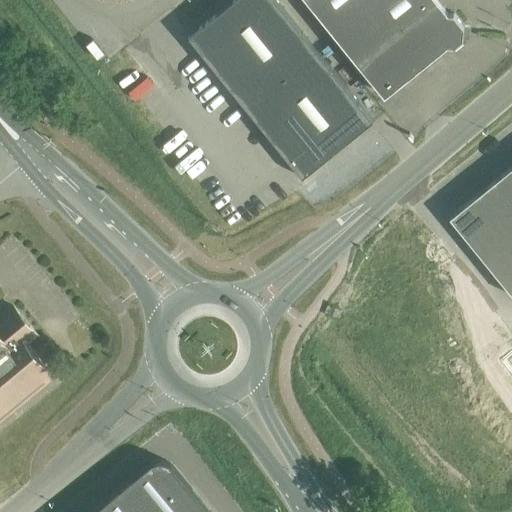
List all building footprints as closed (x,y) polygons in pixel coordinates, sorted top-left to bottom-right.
[(357,133),(373,120),(276,0),(233,0),(188,37),(202,54),(203,54),(289,160),(289,161),(303,178),(358,134),(357,133)] [(307,0),(385,96),(448,45),(453,45),(454,46),(463,38),(464,26),(454,13),(453,13),(448,13),(437,0),(307,0)] [(511,167),(498,179),(511,196),(511,167)] [(511,196),(498,179),(476,196),(507,235),(511,231),(511,196)] [(476,196),(450,218),(481,256),(503,238),(507,235),(476,196)] [(511,231),(507,235),(503,238),(511,249),(511,231)] [(511,249),(503,238),(481,256),(511,293),(511,249)] [(0,418),(53,375),(26,343),(37,334),(14,306),(0,317),(0,418)] [(511,341),(498,353),(511,369),(511,341)] [(91,511),(211,511),(192,489),(174,466),(171,464),(169,462),(166,461),(162,460),(159,460),(156,461),(153,462),(150,464),(135,477),(119,489),(91,511)]
